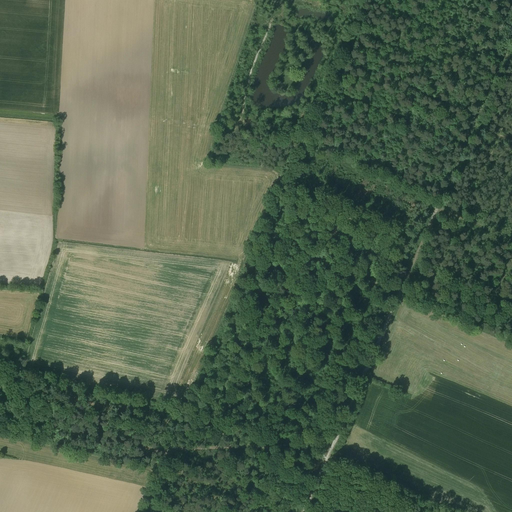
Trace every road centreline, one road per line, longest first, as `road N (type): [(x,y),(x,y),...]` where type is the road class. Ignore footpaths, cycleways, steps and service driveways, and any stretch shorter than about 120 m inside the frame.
road 1 (track): [(322,469),(511,36)]
road 2 (track): [(322,469),(268,448),(172,449),(0,413)]
